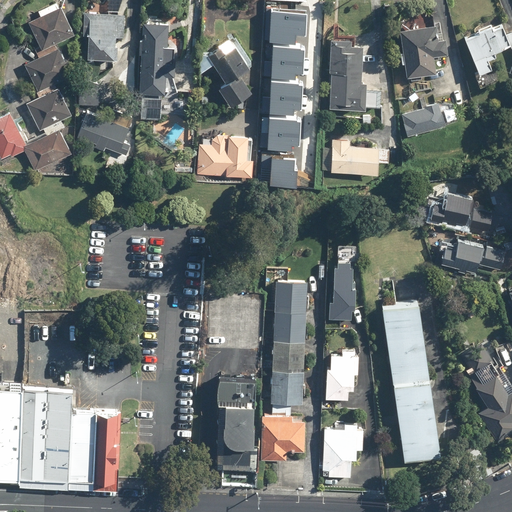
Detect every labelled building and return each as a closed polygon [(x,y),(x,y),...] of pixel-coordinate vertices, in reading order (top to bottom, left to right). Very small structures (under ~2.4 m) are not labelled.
[(56,0),(26,17),(43,49),(74,32),(56,0)] [(305,32),(307,1),(287,0),(274,0),(273,30),(305,32)] [(88,34),(87,55),(114,57),(115,35),(123,35),(124,13),(82,11),(81,33),(88,34)] [(165,75),(175,76),(176,62),(173,61),(174,45),(167,45),(169,23),(143,22),(138,92),(164,94),(165,75)] [(492,24),(464,36),(478,72),(492,66),(488,58),(497,54),(495,51),(503,48),(502,45),(510,42),(503,25),(494,28),(492,24)] [(437,25),(401,30),(408,75),(436,71),(434,55),(448,53),(446,37),(438,38),(437,25)] [(304,67),(306,36),(274,34),(272,65),(304,67)] [(360,78),(362,44),(351,43),(352,37),(331,36),(328,106),(365,107),(366,104),(379,104),(380,86),(366,86),(366,78),(360,78)] [(218,87),(232,104),(252,88),(240,74),(251,64),(234,44),(212,61),(227,80),(218,87)] [(58,46),(25,62),(39,89),(72,73),(58,46)] [(302,103),(304,73),(272,71),(270,101),(302,103)] [(57,85),(27,101),(41,128),(71,112),(57,85)] [(439,100),(401,111),(408,135),(446,124),(439,100)] [(8,106),(0,110),(0,148),(5,158),(25,148),(35,168),(71,151),(59,126),(26,141),(8,106)] [(300,141),(302,110),(270,108),(268,138),(300,141)] [(106,146),(126,154),(131,142),(124,139),(129,126),(87,109),(77,134),(94,141),(93,146),(104,151),(106,146)] [(246,134),(212,132),(211,142),(198,141),(197,173),(252,176),(253,158),(245,157),(246,134)] [(323,146),(322,169),(378,173),(380,145),(350,143),(350,137),(333,136),(333,146),(323,146)] [(298,176),(300,145),(268,143),(266,174),(298,176)] [(471,194),(445,190),(443,199),(432,197),(428,220),(488,230),(492,209),(469,205),(471,194)] [(505,246),(446,236),(441,263),(501,274),(505,246)] [(354,267),(334,265),(332,294),(330,294),(329,317),(350,319),(351,309),(355,309),(356,287),(352,286),(354,267)] [(310,279),(276,277),(269,401),(272,401),(271,413),(262,412),(259,458),(286,459),(287,450),(304,451),(306,420),(292,419),(293,402),(303,403),(310,279)] [(382,302),(404,457),(438,453),(416,297),(382,302)] [(489,360),(481,344),(463,354),(473,372),(469,374),(494,420),(488,424),(497,440),(511,432),(511,383),(497,355),(489,360)] [(355,354),(355,349),(342,348),(342,354),(331,354),(331,366),(327,366),(325,397),(348,398),(348,389),(354,390),(354,373),(357,373),(358,354),(355,354)] [(22,379),(0,377),(0,470),(19,472),(22,382),(22,379)] [(74,384),(22,382),(19,472),(19,482),(70,484),(73,406),(74,384)] [(210,386),(209,453),(243,453),(243,387),(210,386)] [(97,407),(73,406),(70,484),(95,485),(97,407)] [(119,407),(97,407),(95,485),(117,486),(119,407)] [(362,449),(363,428),(357,428),(357,423),(344,423),(344,427),(324,426),(322,474),(350,475),(351,457),(356,458),(356,449),(362,449)]
